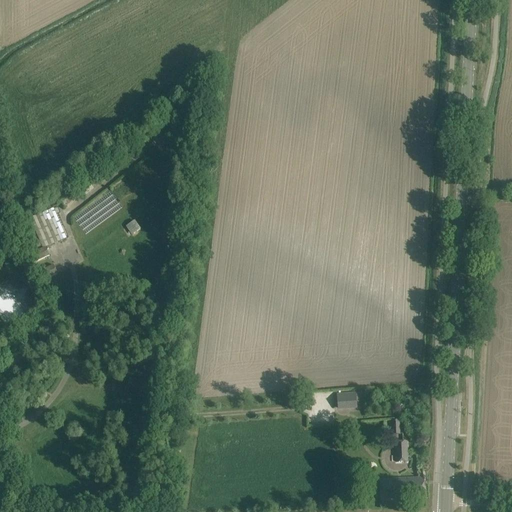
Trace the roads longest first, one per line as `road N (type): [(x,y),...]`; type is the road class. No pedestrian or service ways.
road 1 (tertiary): [(446,511),(471,0)]
road 2 (unknown): [(0,436),(38,416),(65,381),(76,300)]
